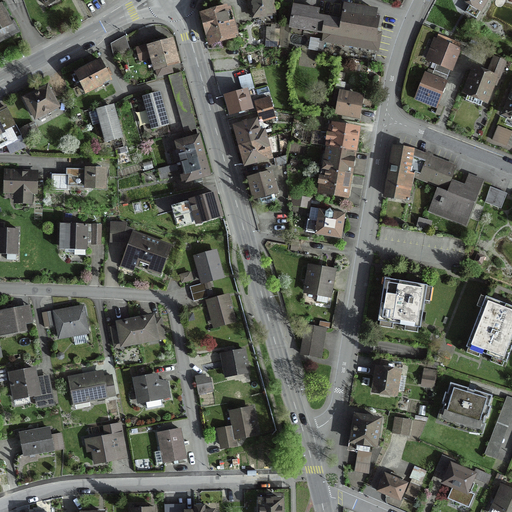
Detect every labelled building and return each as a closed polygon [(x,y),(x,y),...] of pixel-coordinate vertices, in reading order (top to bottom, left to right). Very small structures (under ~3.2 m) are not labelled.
[(272,0),(251,0),(253,17),(275,14),(272,0)] [(485,0),(464,0),(471,3),(466,12),(476,18),(482,9),(481,8),(485,0)] [(0,41),(19,32),(14,21),(10,23),(0,3),(0,41)] [(377,10),(345,5),(342,20),(342,24),(335,23),(334,30),(326,29),(325,32),(324,39),(324,40),(377,49),(380,34),(375,33),(378,19),(375,18),(377,10)] [(335,23),(342,24),(342,20),(317,16),(319,10),(294,6),(290,26),(325,32),(326,29),(334,30),(335,23)] [(225,9),(203,15),(211,42),(233,36),(225,9)] [(113,42),(117,55),(132,50),(128,37),(113,42)] [(154,45),(149,47),(149,45),(138,48),(141,59),(151,56),(155,69),(156,68),(158,76),(167,73),(165,66),(178,62),(172,41),(166,42),(165,38),(153,41),(154,45)] [(437,63),(434,70),(448,76),(459,49),(436,40),(432,50),(436,51),(432,61),(437,63)] [(110,80),(99,60),(76,72),(86,92),(103,84),(104,84),(105,84),(106,83),(107,83),(108,82),(109,82),(109,81),(110,80)] [(498,79),(495,77),(474,69),(465,92),(487,100),(493,83),(496,85),(498,79)] [(448,76),(434,70),(431,77),(426,75),(418,94),(428,98),(427,101),(436,105),(448,76)] [(181,74),(171,76),(186,130),(196,127),(181,74)] [(47,88),(26,99),(36,117),(38,116),(40,121),(49,116),(47,111),(57,106),(47,88)] [(358,115),(362,98),(351,96),(352,93),(342,91),(335,90),(332,108),(339,109),(338,111),(358,115)] [(247,91),(226,97),(230,113),(251,107),(247,91)] [(153,129),(168,125),(159,92),(144,96),(153,129)] [(255,102),(258,111),(272,108),(269,98),(255,102)] [(98,109),(107,142),(121,138),(112,105),(98,109)] [(272,108),(258,111),(261,121),(275,117),(272,108)] [(234,125),(240,145),(266,138),(264,130),(259,131),(256,119),(234,125)] [(25,138),(38,131),(34,122),(20,129),(25,138)] [(332,133),(322,132),(320,145),(326,146),(326,147),(354,151),(358,129),(333,125),(332,133)] [(320,145),(322,132),(323,130),(313,128),(310,143),(320,145)] [(511,134),(500,130),(496,141),(507,145),(511,134)] [(182,162),(204,155),(199,136),(176,142),(181,161),(182,161),(182,162)] [(272,157),(266,138),(240,145),(245,165),(272,157)] [(326,170),(351,174),(354,151),(326,147),(329,148),(326,166),(323,165),(322,169),(326,170)] [(386,196),(402,199),(402,198),(405,199),(409,200),(413,175),(447,188),(455,167),(411,149),(395,147),(386,196)] [(204,155),(182,162),(185,174),(181,175),(182,181),(187,179),(187,181),(209,174),(204,155)] [(169,177),(167,172),(177,169),(176,164),(158,169),(161,179),(169,177)] [(104,187),(105,170),(87,169),(87,170),(69,169),(68,175),(52,174),(52,190),(68,190),(68,181),(86,182),(86,187),(104,187)] [(351,174),(326,170),(324,177),(320,176),(318,183),(323,184),(322,192),(347,196),(351,174)] [(20,175),(16,172),(6,171),(6,184),(12,184),(12,189),(16,193),(16,202),(31,202),(31,192),(35,192),(36,175),(20,175)] [(275,198),(274,193),(276,192),(271,172),(249,178),(254,198),(257,198),(258,203),(262,205),(273,202),(275,198)] [(435,197),(441,199),(437,207),(451,213),(449,218),(453,219),(453,218),(463,221),(474,193),(477,194),(482,180),(469,175),(464,188),(452,184),(449,192),(438,188),(435,197)] [(490,187),(485,202),(501,208),(507,193),(490,187)] [(195,188),(183,191),(185,197),(196,194),(195,188)] [(179,217),(197,220),(198,223),(221,216),(214,193),(191,200),(194,208),(177,210),(179,217)] [(300,196),(295,195),(293,203),(308,206),(310,198),(300,196)] [(330,209),(325,212),(320,211),(318,221),(308,219),(306,231),(343,237),(347,215),(333,213),(330,209)] [(420,221),(408,218),(407,224),(419,227),(420,221)] [(0,251),(16,252),(17,252),(18,229),(3,228),(4,223),(0,223),(0,251)] [(111,223),(110,240),(125,240),(126,224),(111,223)] [(65,247),(75,247),(74,255),(85,255),(85,250),(86,250),(87,224),(66,224),(65,247)] [(101,225),(93,225),(93,244),(100,244),(101,225)] [(133,233),(123,260),(124,260),(160,273),(170,246),(133,233)] [(216,252),(195,258),(201,281),(222,275),(216,252)] [(306,288),(318,290),(316,301),(327,303),(334,270),(310,266),(306,288)] [(427,285),(390,279),(389,286),(384,285),(378,320),(420,327),(427,285)] [(192,294),(206,290),(204,283),(190,287),(192,294)] [(206,290),(192,294),(194,301),(208,297),(206,290)] [(511,345),(511,306),(486,296),(466,346),(506,362),(511,345)] [(214,325),(221,323),(235,319),(228,297),(207,302),(214,325)] [(54,310),(47,311),(50,326),(57,325),(60,337),(87,332),(83,307),(55,312),(54,310)] [(15,311),(14,308),(0,310),(0,333),(27,329),(26,323),(23,310),(15,311)] [(153,320),(153,316),(135,320),(139,342),(150,340),(149,337),(162,335),(163,335),(160,319),(153,320)] [(453,318),(447,316),(445,323),(450,325),(453,318)] [(129,341),(129,344),(139,342),(135,320),(118,323),(119,327),(112,328),(115,344),(129,341)] [(319,357),(324,327),(306,324),(301,354),(319,357)] [(223,354),(227,373),(246,369),(247,369),(243,350),(223,354)] [(399,371),(378,368),(374,390),(395,394),(396,387),(401,388),(403,378),(398,377),(399,371)] [(51,391),(39,393),(36,378),(34,369),(10,373),(14,398),(37,394),(38,403),(41,405),(54,403),(51,391)] [(435,377),(436,371),(424,369),(422,383),(434,385),(435,377)] [(84,375),(69,378),(74,400),(87,398),(87,400),(115,394),(111,376),(103,377),(103,374),(85,378),(84,375)] [(155,374),(134,378),(137,394),(141,393),(143,400),(160,397),(160,399),(170,397),(167,382),(157,384),(155,374)] [(204,375),(196,377),(199,393),(207,392),(204,375)] [(492,395),(450,382),(447,392),(445,392),(442,403),(444,404),(441,414),(451,417),(451,419),(458,422),(456,428),(461,430),(463,423),(471,426),(472,423),(482,427),(486,416),(488,417),(491,406),(489,405),(492,395)] [(498,456),(511,419),(511,396),(510,396),(488,452),(498,456)] [(234,436),(256,432),(252,409),(230,413),(233,428),(219,431),(220,439),(222,446),(236,443),(234,436)] [(356,415),(352,440),(351,440),(350,448),(369,451),(370,443),(375,444),(380,419),(356,415)] [(412,420),(396,416),(393,431),(409,435),(412,420)] [(107,436),(91,439),(95,462),(117,458),(115,449),(119,448),(118,444),(124,443),(123,433),(122,433),(120,423),(105,426),(107,436)] [(179,428),(157,432),(161,450),(163,450),(165,462),(186,458),(184,445),(182,445),(179,428)] [(32,430),(19,433),(23,454),(36,451),(37,453),(54,450),(50,429),(33,432),(32,430)] [(475,494),(471,492),(475,483),(471,482),(474,474),(452,464),(454,460),(442,455),(436,469),(447,474),(444,482),(458,488),(457,490),(458,490),(453,501),(469,508),(475,494)] [(426,471),(415,466),(409,477),(421,483),(426,471)] [(385,473),(378,490),(400,500),(407,483),(385,473)] [(420,487),(411,484),(407,492),(416,496),(420,487)] [(511,511),(511,490),(502,486),(491,511),(505,511),(506,511),(511,511)] [(263,499),(260,499),(260,511),(281,511),(281,499),(272,499),(272,498),(263,498),(263,499)]
